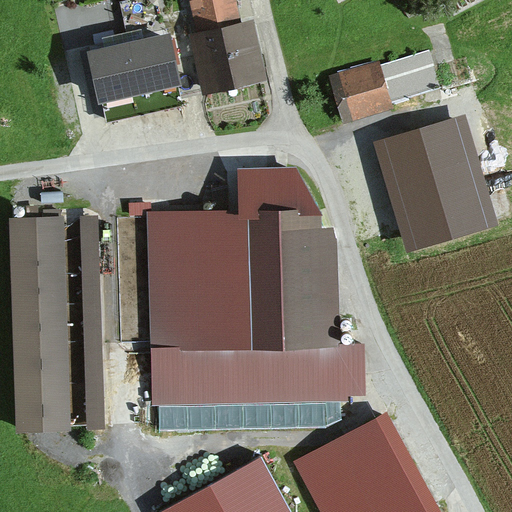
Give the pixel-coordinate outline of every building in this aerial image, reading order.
[(197,0),(203,26),(240,18),(236,0),(197,0)] [(203,26),(195,28),(207,85),(261,74),(249,17),(240,18),(203,26)] [(167,29),(92,43),(106,115),(181,100),(167,29)] [(377,57),(331,69),(342,115),(388,103),(377,57)] [(438,102),(411,109),(428,184),(511,165),(511,152),(496,84),(462,92),(456,67),(431,73),(438,102)] [(233,212),(156,214),(160,388),(334,384),(330,230),(292,155),(232,157),(233,212)] [(70,217),(17,220),(26,421),(79,419),(70,217)] [(440,511),(383,403),(292,451),(324,511),(440,511)] [(295,511),(261,445),(152,499),(158,511),(295,511)]
